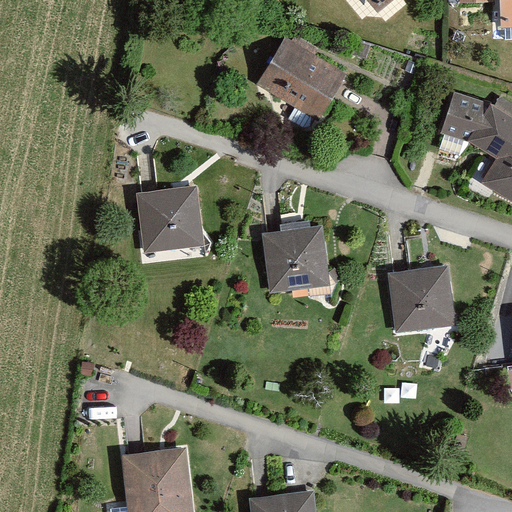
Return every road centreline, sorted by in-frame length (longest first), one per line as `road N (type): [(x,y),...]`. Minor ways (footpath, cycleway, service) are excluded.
road 1 (residential): [(116,376),(460,493),(485,511)]
road 2 (residential): [(147,125),(511,236)]
